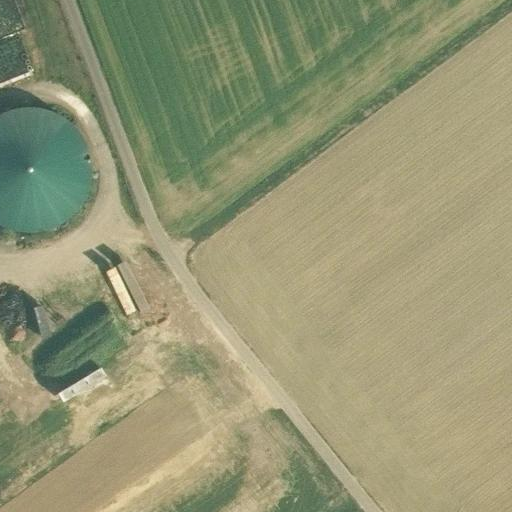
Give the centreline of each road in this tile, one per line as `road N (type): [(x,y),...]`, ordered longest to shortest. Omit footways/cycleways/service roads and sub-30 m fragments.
road 1 (track): [(70,0),(168,260),(371,511)]
road 2 (track): [(168,260),(511,4)]
